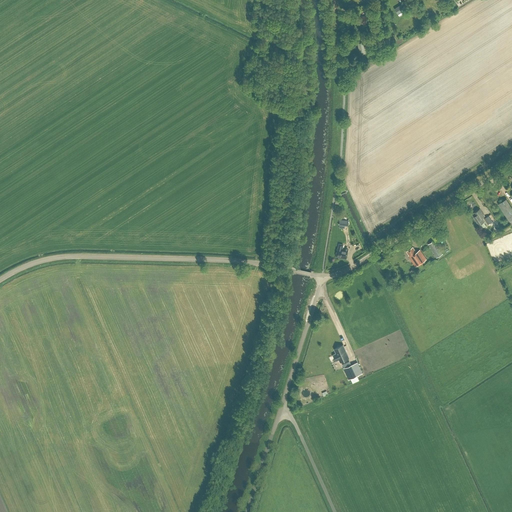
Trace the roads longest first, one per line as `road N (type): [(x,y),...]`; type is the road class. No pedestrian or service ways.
road 1 (unclassified): [(0,279),(30,263),(78,255),(240,260),(294,270)]
road 2 (unclassified): [(322,275),(365,261),(511,162)]
road 3 (unclassified): [(279,412),(322,275)]
